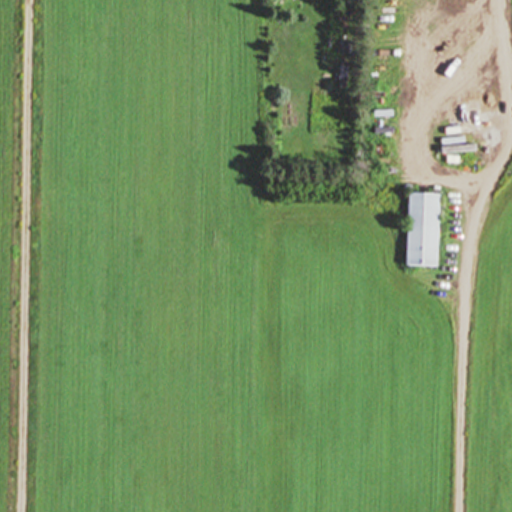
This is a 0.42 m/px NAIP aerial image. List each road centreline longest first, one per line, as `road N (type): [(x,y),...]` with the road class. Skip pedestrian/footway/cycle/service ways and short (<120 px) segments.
road 1 (track): [(21,511),(30,0)]
road 2 (track): [(493,174),(472,236),(465,293),(459,511)]
